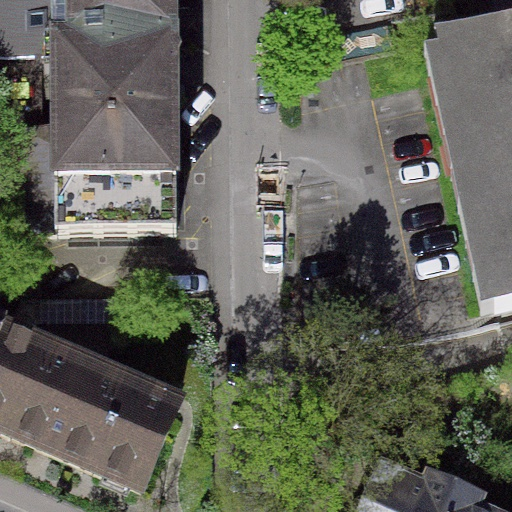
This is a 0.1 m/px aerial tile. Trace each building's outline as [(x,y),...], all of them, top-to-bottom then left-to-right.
[(23,239),(176,238),(175,46),(174,46),(173,22),(173,0),(0,0),(0,59),(53,59),(54,134),(22,135),(23,239)] [(511,0),(452,0),(460,37),(434,43),(435,44),(511,26),(511,0)] [(435,48),(437,48),(495,310),(493,310),(494,316),(511,311),(511,26),(435,44),(435,48)] [(140,498),(177,414),(103,382),(105,377),(90,371),(75,364),(73,369),(2,338),(0,342),(0,437),(10,442),(11,441),(93,476),(93,477),(140,498)] [(471,511),(473,509),(432,491),(428,501),(387,484),(382,497),(375,511),(471,511)]
